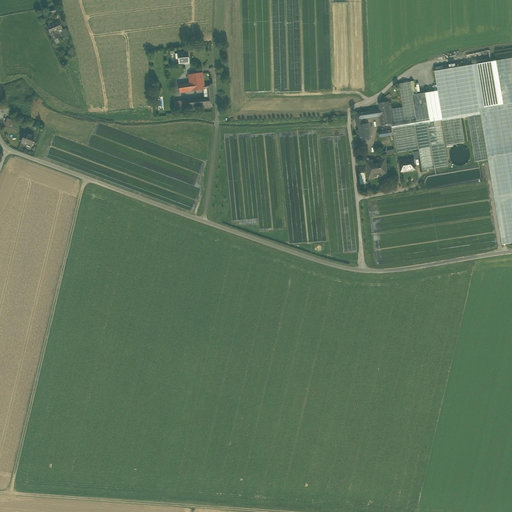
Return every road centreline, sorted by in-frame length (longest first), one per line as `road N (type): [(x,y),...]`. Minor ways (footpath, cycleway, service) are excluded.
road 1 (residential): [(511,251),(395,270),(331,265),(6,149),(0,138)]
road 2 (track): [(9,492),(84,178)]
road 3 (track): [(9,492),(283,511)]
